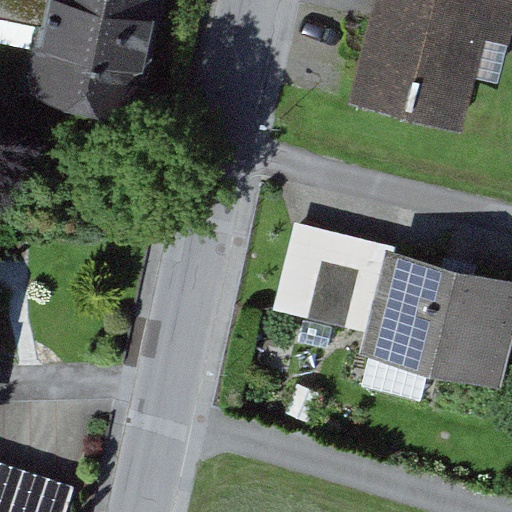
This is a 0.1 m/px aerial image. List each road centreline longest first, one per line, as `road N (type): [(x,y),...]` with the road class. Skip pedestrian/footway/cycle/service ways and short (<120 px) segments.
road 1 (residential): [(150,511),(232,146)]
road 2 (residential): [(232,146),(511,214)]
road 3 (residential): [(232,146),(260,0)]
